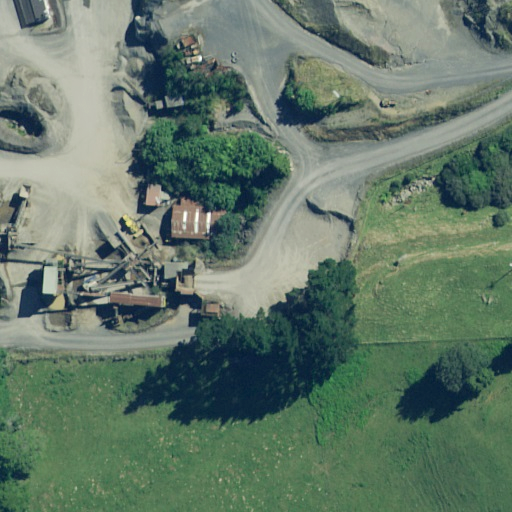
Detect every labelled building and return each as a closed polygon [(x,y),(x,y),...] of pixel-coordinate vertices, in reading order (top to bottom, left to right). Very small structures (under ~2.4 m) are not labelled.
[(161,185),(148,185),(147,206),(161,207),(161,185)] [(199,207),(199,196),(180,195),(179,206),(174,205),(172,239),(225,243),(227,209),(199,207)] [(191,266),(168,264),(167,277),(190,279),(191,266)] [(62,270),(52,269),(51,294),(61,294),(62,270)] [(197,288),(180,286),(179,296),(196,298),(197,288)] [(222,305),(206,304),(205,314),(220,316),(222,305)]
